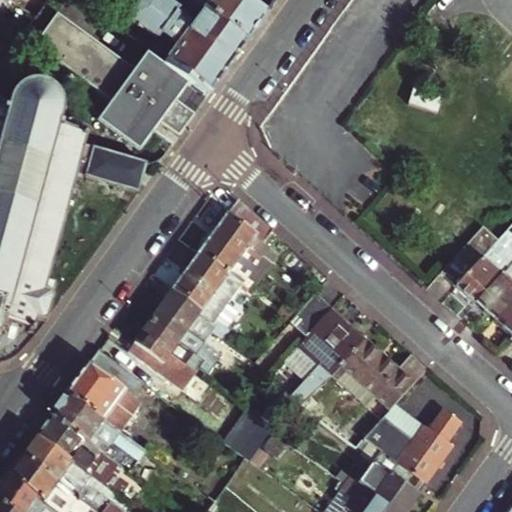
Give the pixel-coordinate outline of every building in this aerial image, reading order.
[(14,1),(12,0),(0,0),(0,20),(14,1)] [(141,0),(138,5),(227,69),(247,42),(204,12),(200,17),(197,15),(189,25),(175,16),(178,11),(163,0),(141,0)] [(204,12),(187,0),(186,0),(178,11),(175,16),(189,25),(197,15),(200,17),(204,12)] [(187,0),(204,12),(247,42),(265,17),(241,0),(187,0)] [(241,0),(265,17),(277,0),(241,0)] [(227,69),(138,5),(131,16),(132,21),(158,40),(162,35),(176,45),(168,56),(171,58),(168,64),(209,94),(227,69)] [(209,94),(168,64),(165,68),(147,56),(135,71),(88,37),(56,14),(40,36),(33,46),(65,69),(112,103),(97,124),(117,130),(115,134),(140,152),(152,136),(154,133),(161,123),(179,135),(194,114),(176,101),(188,85),(206,98),(209,94)] [(28,43),(33,46),(40,36),(36,32),(28,43)] [(176,45),(162,35),(158,40),(150,51),(168,64),(171,58),(168,56),(176,45)] [(0,67),(1,68),(11,55),(0,47),(0,67)] [(0,334),(2,329),(34,336),(38,322),(46,323),(52,296),(45,295),(74,179),(138,195),(145,168),(84,150),(87,134),(56,125),(61,112),(59,101),(52,91),(44,84),(29,85),(23,88),(12,94),(7,111),(0,109),(0,334)] [(435,113),(441,96),(413,87),(407,105),(435,113)] [(259,243),(268,230),(235,201),(198,253),(239,282),(248,288),(251,283),(243,277),(254,262),(244,254),(254,240),(259,243)] [(481,228),(438,275),(453,288),(480,258),(495,241),(481,228)] [(473,305),(511,262),(511,261),(511,242),(498,258),(503,262),(496,271),(480,258),(453,288),(473,305)] [(198,253),(174,288),(204,310),(200,316),(209,323),(214,316),(226,325),(238,309),(226,300),(239,282),(198,253)] [(511,298),(511,262),(473,305),(491,322),(511,298)] [(204,361),(198,369),(207,375),(221,355),(203,343),(211,332),(215,327),(209,323),(200,316),(204,310),(174,288),(150,322),(204,361)] [(312,297),(296,315),(288,324),(304,338),(328,311),(312,297)] [(511,298),(491,322),(510,339),(511,336),(511,298)] [(304,338),(339,368),(363,342),(328,311),(304,338)] [(182,391),(198,369),(204,361),(150,322),(128,352),(182,391)] [(397,371),(363,342),(339,368),(389,413),(426,371),(410,357),(397,371)] [(300,348),(287,362),(303,377),(317,363),(300,348)] [(129,398),(139,385),(96,352),(66,394),(119,433),(139,405),(129,398)] [(318,397),(331,372),(314,362),(301,388),(318,397)] [(145,452),(119,433),(66,394),(49,418),(100,454),(124,472),(128,475),(145,452)] [(271,434),(263,427),(247,411),(235,427),(221,446),(242,461),(244,459),(271,434)] [(408,442),(380,423),(362,442),(365,444),(377,452),(425,486),(451,450),(446,446),(460,426),(440,411),(426,431),(420,427),(408,442)] [(271,434),(283,423),(275,415),(263,427),(271,434)] [(124,472),(100,454),(49,418),(34,439),(119,500),(129,486),(119,479),(124,472)] [(91,510),(93,511),(124,511),(128,506),(119,500),(34,439),(20,459),(91,510)] [(356,457),(368,465),(377,453),(365,444),(356,457)] [(368,465),(355,485),(393,511),(406,511),(425,486),(377,453),(368,465)] [(20,459),(6,478),(52,511),(89,511),(91,510),(20,459)] [(0,486),(0,504),(11,511),(52,511),(6,478),(0,486)] [(322,511),(393,511),(355,485),(346,479),(322,511)] [(511,511),(511,500),(503,511),(511,511)]
